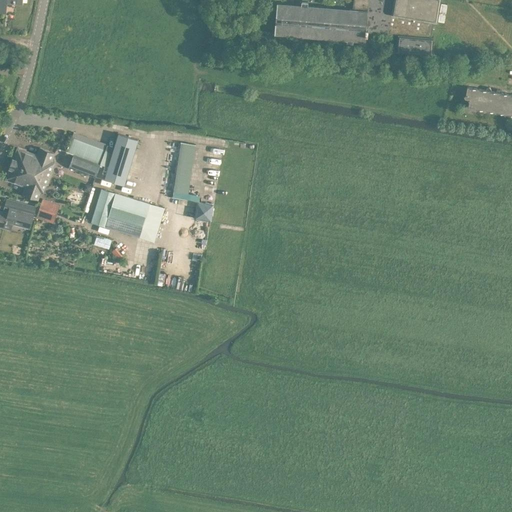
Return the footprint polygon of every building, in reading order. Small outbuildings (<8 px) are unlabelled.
[(0,0),(0,11),(5,12),(6,2),(21,3),(21,0),(0,0)] [(300,4),(276,2),(274,33),(346,39),(346,42),(352,42),(352,40),(365,41),(365,34),(367,34),(367,31),(397,34),(396,50),(431,53),(433,36),(430,36),(432,21),(436,21),(439,0),(349,0),(353,1),(351,8),(307,5),(307,1),(301,0),(300,4)] [(440,2),(437,20),(443,21),(446,3),(440,2)] [(466,86),(464,97),(469,98),(467,106),(502,112),(504,116),(508,113),(511,114),(511,93),(501,92),(501,89),(496,88),(496,91),(490,90),(490,89),(490,88),(489,87),(488,86),(486,87),(485,88),(485,89),(466,86)] [(123,184),(137,138),(118,132),(104,178),(123,184)] [(73,154),(73,153),(99,163),(105,149),(71,137),(65,151),(73,154)] [(178,139),(173,189),(189,191),(195,141),(178,139)] [(13,157),(12,157),(10,162),(48,176),(49,177),(52,170),(50,169),(54,160),(52,160),(54,152),(40,147),(37,154),(17,147),(13,157)] [(73,153),(73,154),(68,166),(95,176),(99,163),(73,153)] [(49,177),(48,176),(10,162),(8,167),(9,168),(5,178),(25,186),(22,193),(37,198),(40,191),(42,192),(45,183),(47,184),(49,177)] [(101,188),(90,221),(102,225),(113,191),(101,188)] [(149,202),(115,192),(104,225),(139,236),(149,202)] [(0,210),(0,226),(9,229),(11,223),(29,227),(34,205),(6,198),(4,205),(9,207),(7,212),(0,210)] [(57,205),(41,199),(35,216),(51,222),(57,205)] [(212,201),(198,199),(195,217),(209,219),(212,201)]
